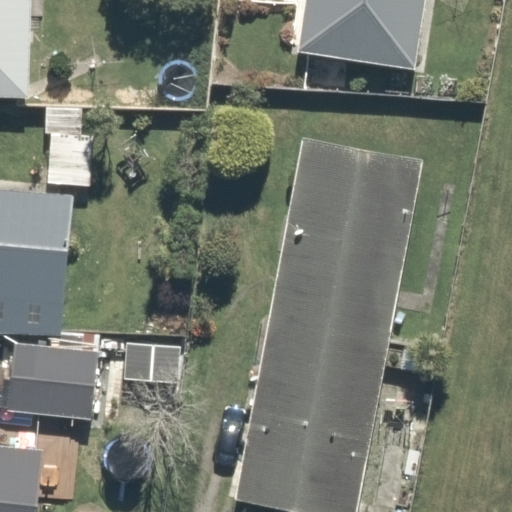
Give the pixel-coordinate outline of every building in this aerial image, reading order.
[(0,0),(0,99),(37,99),(37,0),(0,0)] [(424,0),(301,0),(293,49),(413,70),(424,0)] [(99,102),(47,99),(42,179),(95,182),(99,102)] [(355,511),(426,155),(305,131),(233,491),(337,511),(355,511)] [(0,335),(65,340),(74,198),(0,193),(0,335)] [(89,343),(6,339),(3,415),(86,419),(89,343)] [(0,511),(36,511),(43,451),(0,447),(0,511)]
